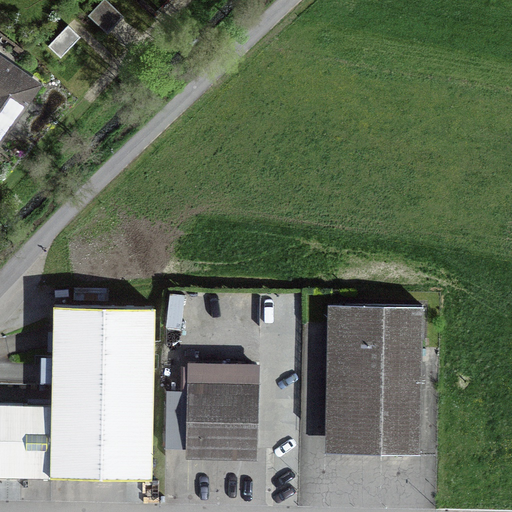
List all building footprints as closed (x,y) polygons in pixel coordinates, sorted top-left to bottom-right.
[(99,0),(88,12),(108,31),(125,14),(110,0),(99,0)] [(48,45),(61,57),(81,35),(68,23),(48,45)] [(0,144),(44,81),(0,50),(0,144)] [(0,474),(22,475),(22,484),(42,485),(42,476),(152,477),(155,300),(53,299),(52,402),(0,400),(0,474)] [(421,450),(424,301),(328,299),(325,448),(404,450),(421,450)] [(186,445),(186,454),(257,455),(259,359),(188,357),(187,362),(181,362),(181,387),(165,386),(164,445),(186,445)]
